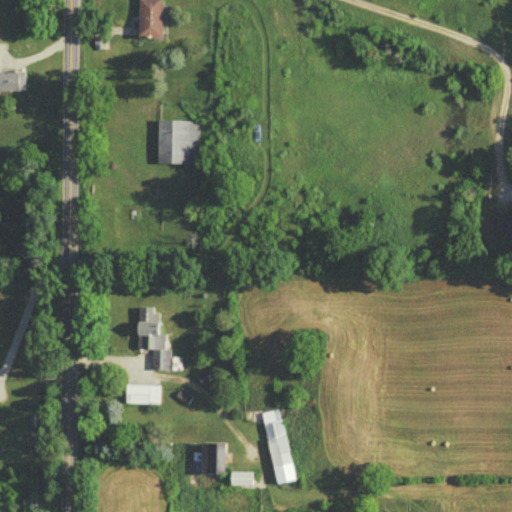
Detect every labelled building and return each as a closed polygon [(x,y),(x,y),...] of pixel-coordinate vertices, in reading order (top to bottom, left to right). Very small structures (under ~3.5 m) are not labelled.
[(161,2),(136,2),(136,43),(161,43),(161,2)] [(0,94),(25,94),(25,76),(0,75),(0,94)] [(187,169),(187,126),(156,126),(156,169),(187,169)] [(495,239),(511,239),(511,217),(496,217),(495,239)] [(169,374),(169,338),(156,338),(157,312),(136,311),(136,354),(152,354),(151,374),(169,374)] [(159,390),(125,390),(125,408),(159,408),(159,390)] [(261,417),(271,472),(289,469),(280,414),(261,417)] [(222,448),(199,448),(199,477),(222,477),(222,448)] [(250,490),(250,477),(229,477),(229,490),(250,490)]
